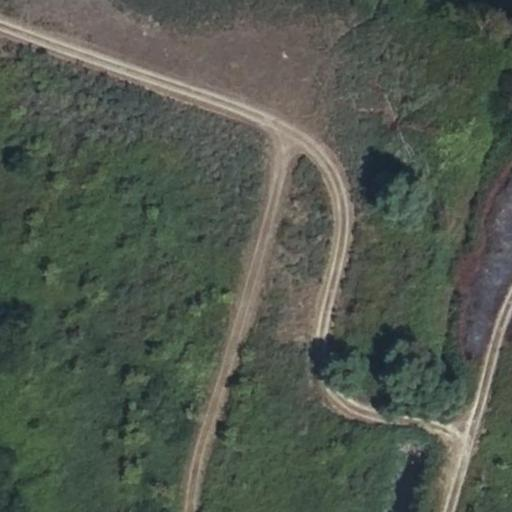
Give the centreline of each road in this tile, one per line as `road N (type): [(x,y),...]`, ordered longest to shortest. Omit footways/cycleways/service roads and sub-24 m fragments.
road 1 (track): [(182,511),(296,145),(365,18)]
road 2 (track): [(296,145),(341,172),(350,225),(318,337),(327,391),(364,416),(471,422)]
road 3 (track): [(296,145),(0,26)]
road 4 (track): [(449,511),(511,289)]
